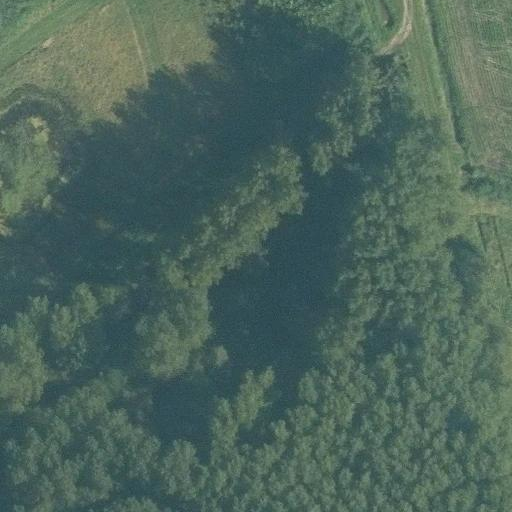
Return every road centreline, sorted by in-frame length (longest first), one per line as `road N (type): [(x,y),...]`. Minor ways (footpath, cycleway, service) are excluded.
road 1 (track): [(0,406),(414,31)]
road 2 (track): [(414,31),(511,459)]
